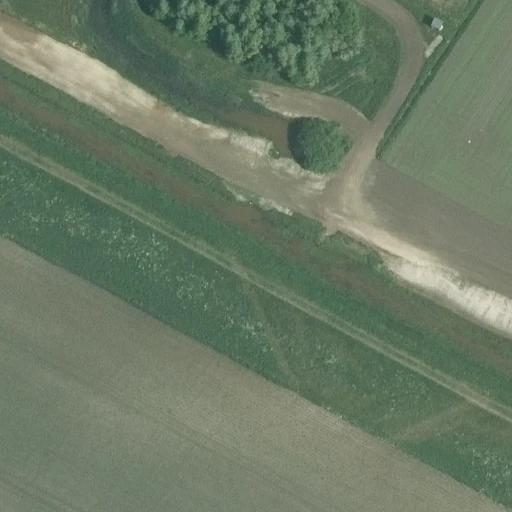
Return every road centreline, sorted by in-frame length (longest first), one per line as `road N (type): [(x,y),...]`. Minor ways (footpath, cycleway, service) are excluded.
road 1 (track): [(0,125),(511,403)]
road 2 (track): [(330,215),(0,38)]
road 3 (track): [(330,215),(412,61),(406,25),(372,0)]
road 4 (track): [(511,310),(330,215)]
